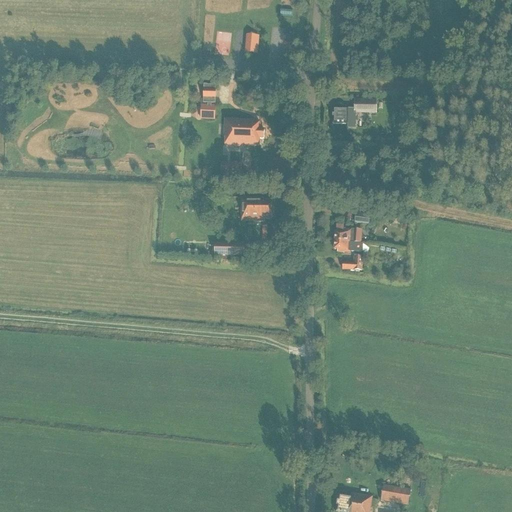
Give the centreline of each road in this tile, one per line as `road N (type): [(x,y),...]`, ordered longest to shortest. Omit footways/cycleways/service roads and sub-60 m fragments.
road 1 (unclassified): [(311,511),(310,90),(318,0)]
road 2 (unknown): [(0,322),(310,351)]
